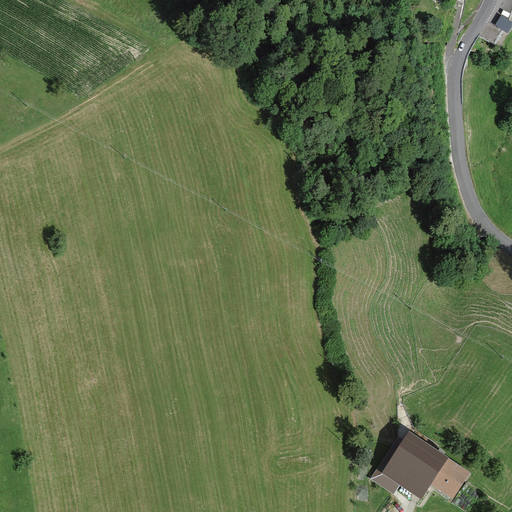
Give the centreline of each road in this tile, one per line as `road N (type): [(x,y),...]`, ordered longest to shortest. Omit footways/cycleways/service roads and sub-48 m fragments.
road 1 (unclassified): [(490,0),(459,58),(453,101),(469,197),(511,249)]
road 2 (track): [(144,67),(0,152)]
